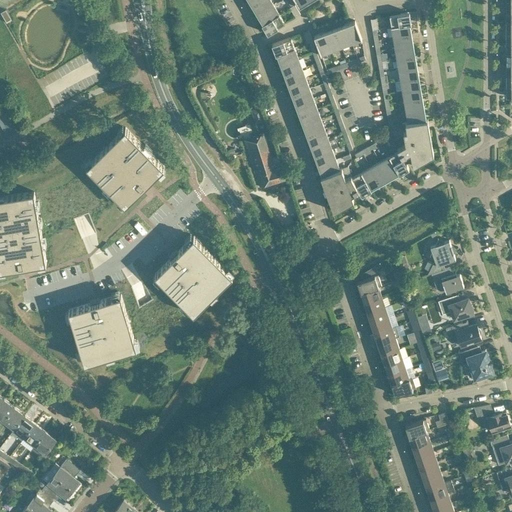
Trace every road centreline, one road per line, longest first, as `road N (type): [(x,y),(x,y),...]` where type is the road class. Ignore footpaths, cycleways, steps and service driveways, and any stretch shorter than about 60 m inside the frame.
road 1 (secondary): [(371,511),(275,274),(167,102),(142,0)]
road 2 (residential): [(326,240),(281,108),(230,0)]
road 3 (residential): [(461,196),(511,361)]
road 4 (residential): [(426,0),(454,165)]
road 5 (residential): [(125,462),(0,364)]
road 6 (residential): [(453,169),(326,240)]
road 7 (residential): [(487,140),(487,0)]
road 8 (residential): [(384,411),(511,384)]
road 9 (residential): [(362,124),(372,70),(358,7)]
